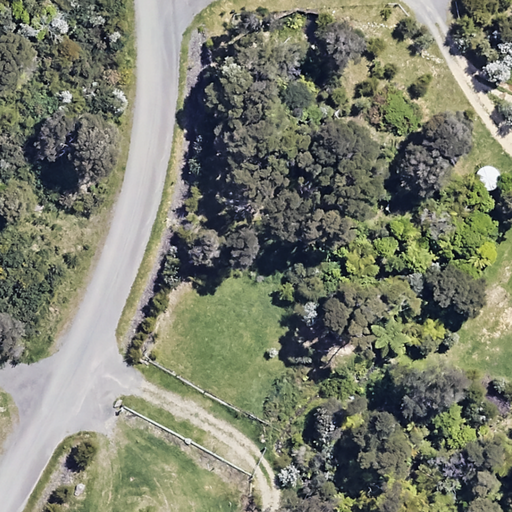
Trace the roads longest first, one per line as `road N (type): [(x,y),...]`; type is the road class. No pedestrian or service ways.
road 1 (residential): [(0,507),(109,305),(132,246),(154,105),(158,0)]
road 2 (track): [(260,511),(251,470),(237,452),(136,389),(120,385),(94,397)]
road 3 (track): [(106,511),(102,408),(65,387)]
